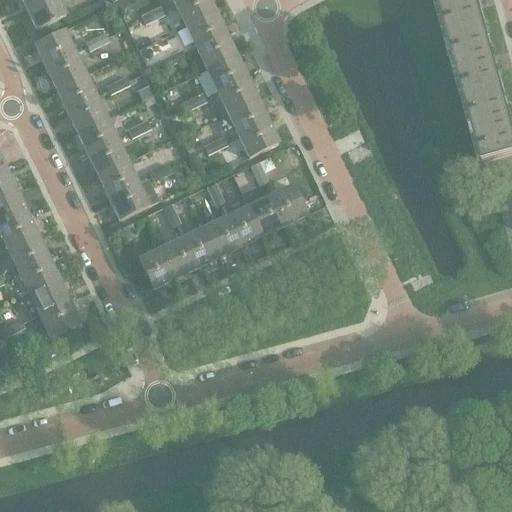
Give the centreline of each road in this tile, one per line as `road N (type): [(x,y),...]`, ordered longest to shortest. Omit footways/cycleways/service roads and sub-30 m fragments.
road 1 (residential): [(414,335),(258,12)]
road 2 (residential): [(164,401),(13,105)]
road 3 (unclassified): [(164,401),(414,335)]
road 4 (unclassified): [(0,447),(164,401)]
